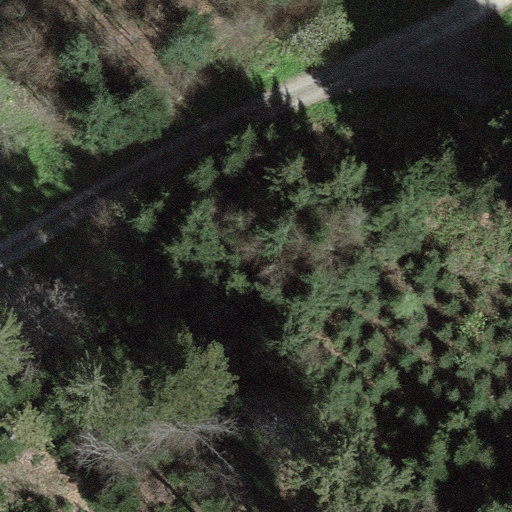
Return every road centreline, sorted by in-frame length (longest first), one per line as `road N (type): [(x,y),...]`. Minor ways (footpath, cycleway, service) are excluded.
road 1 (track): [(0,250),(399,36)]
road 2 (track): [(399,36),(511,82)]
